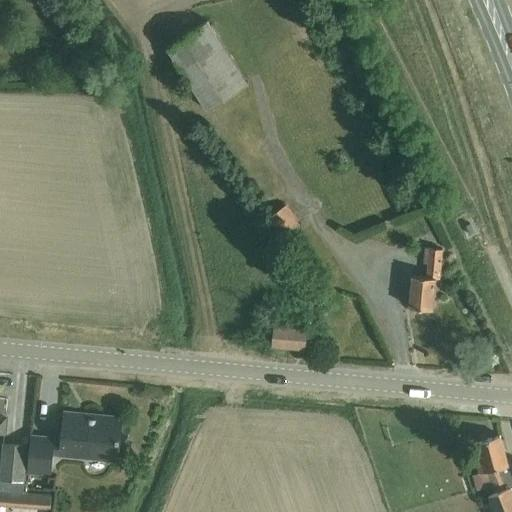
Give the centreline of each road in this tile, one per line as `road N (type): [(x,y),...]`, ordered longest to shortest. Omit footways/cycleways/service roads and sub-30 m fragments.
road 1 (residential): [(511,394),(0,350)]
road 2 (unclassified): [(511,130),(463,0)]
